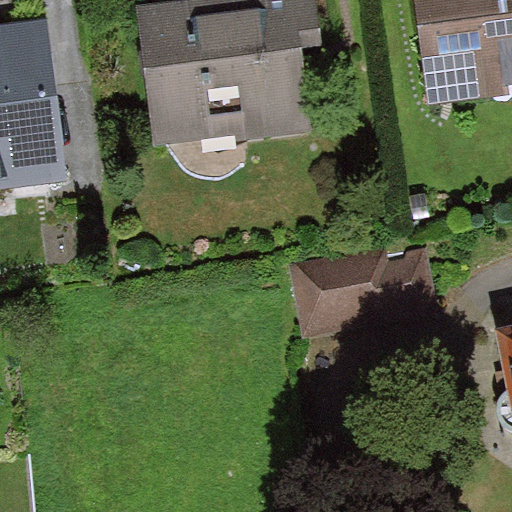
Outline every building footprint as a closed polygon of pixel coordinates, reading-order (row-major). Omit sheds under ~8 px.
[(241,0),(242,5),(154,13),(165,139),(215,135),(213,121),(244,118),(245,133),(300,128),(293,48),(313,47),(309,0),(241,0)] [(511,0),(423,0),(436,97),(511,87),(511,0)] [(35,33),(0,37),(0,187),(54,181),(35,33)] [(384,246),(294,265),(308,331),(433,305),(422,253),(387,261),(384,246)] [(511,338),(505,341),(511,374),(511,390),(498,397),(497,420),(511,431),(511,338)] [(36,511),(30,454),(0,456),(0,511),(36,511)]
